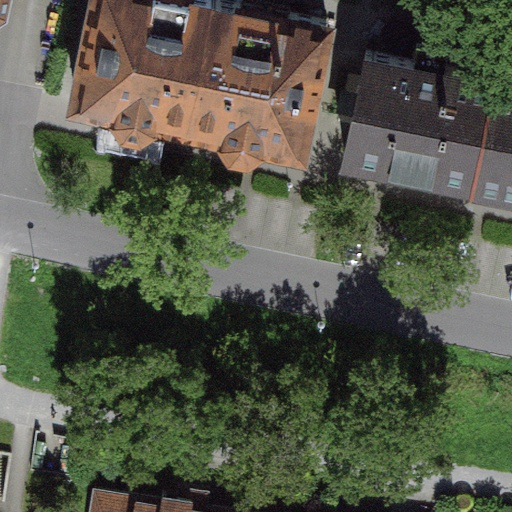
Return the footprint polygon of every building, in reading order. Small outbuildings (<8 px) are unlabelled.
[(79,99),(190,122),(215,0),(100,0),(97,15),(93,14),(86,49),(90,50),(79,99)] [(215,0),(190,122),(304,145),(313,101),(317,101),(324,67),(321,66),(331,18),(289,9),(287,19),(246,11),(248,1),(243,0),(215,0)] [(511,0),(472,0),(468,17),(511,26),(511,0)] [(347,153),(507,187),(511,161),(511,78),(369,48),(347,153)] [(165,499),(98,489),(94,511),(250,511),(193,503),(194,496),(166,492),(165,499)]
